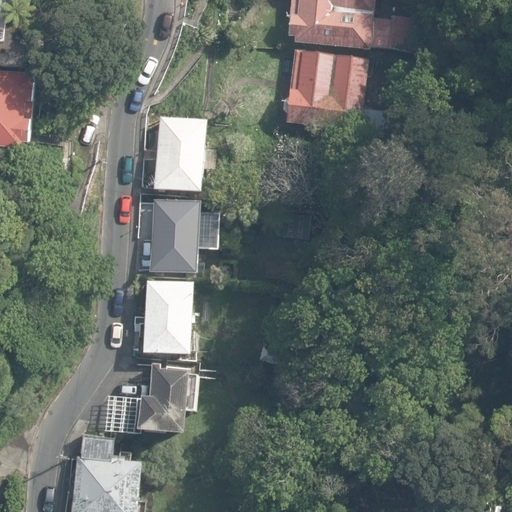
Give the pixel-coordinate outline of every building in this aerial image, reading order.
[(373,0),(295,0),(288,39),(370,46),(373,0)] [(0,58),(9,5),(0,2),(0,58)] [(368,53),(295,46),(285,121),(358,127),(368,53)] [(41,74),(0,72),(0,149),(38,151),(41,74)] [(214,121),(167,118),(163,191),(212,195),(214,121)] [(216,207),(159,198),(156,271),(203,273),(206,243),(214,244),(216,207)] [(199,279),(152,278),(149,346),(195,351),(199,279)] [(197,370),(156,363),(152,396),(113,394),(118,426),(191,429),(197,370)] [(147,511),(151,458),(87,452),(79,511),(147,511)]
